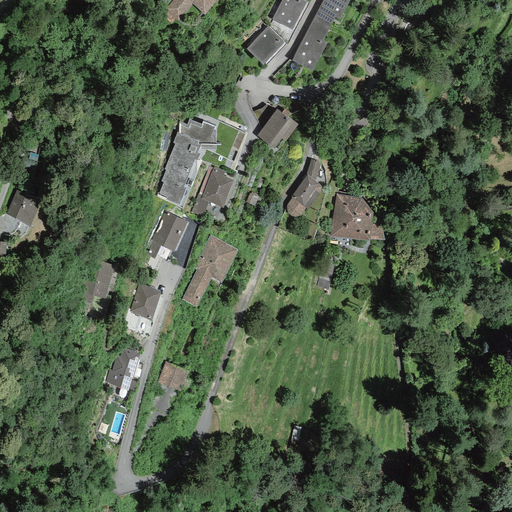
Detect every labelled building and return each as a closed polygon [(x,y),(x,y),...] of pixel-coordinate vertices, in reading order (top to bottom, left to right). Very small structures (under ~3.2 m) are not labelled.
[(172,0),(166,9),(178,21),(192,4),(204,15),(216,0),(172,0)] [(291,30),(306,2),(303,0),(282,0),(272,19),(291,30)] [(350,0),(323,0),(313,19),(329,28),(335,17),(340,20),(350,0)] [(323,40),(329,28),(313,19),(291,61),(312,72),(327,43),(323,40)] [(269,26),(246,49),(263,65),(281,46),(285,42),(269,26)] [(277,109),(257,136),(274,148),(282,138),(286,141),(298,125),(289,118),(282,113),(277,109)] [(282,113),(289,118),(291,114),(284,109),(282,113)] [(187,125),(179,121),(178,133),(177,133),(173,143),(175,144),(164,169),(166,170),(161,182),(163,182),(159,194),(167,198),(166,201),(183,208),(197,173),(197,160),(200,154),(198,153),(200,150),(216,150),(216,131),(214,130),(216,127),(203,122),(202,124),(189,119),(187,125)] [(320,163),(310,160),(306,175),(307,175),(315,181),(320,163)] [(225,171),(213,167),(213,168),(209,167),(198,194),(203,195),(201,199),(209,202),(223,208),(234,180),(223,176),(225,171)] [(315,181),(307,175),(291,197),(292,198),(291,200),(289,202),(287,205),(287,208),(287,211),(288,213),(290,216),(291,217),(293,217),(296,217),(299,217),(300,216),(306,208),(308,210),(321,192),(321,189),(321,187),(319,185),(315,181)] [(42,198),(16,190),(7,214),(29,226),(42,198)] [(203,217),(209,202),(201,199),(203,195),(198,194),(191,213),(203,217)] [(255,206),(258,197),(250,194),(246,202),(255,206)] [(361,198),(337,194),(330,237),(370,240),(370,239),(372,224),(373,213),(361,198)] [(187,222),(164,211),(151,240),(153,240),(146,255),(154,259),(160,246),(173,252),(187,222)] [(382,228),(372,224),(370,239),(384,239),(382,228)] [(238,250),(210,235),(193,268),(197,270),(181,300),(196,307),(211,278),(221,283),(238,250)] [(93,295),(104,299),(105,298),(115,266),(90,258),(78,299),(91,303),(93,295)] [(320,278),(317,286),(327,290),(330,282),(320,278)] [(161,292),(138,283),(130,311),(152,322),(161,292)] [(141,354),(123,347),(119,357),(117,356),(111,371),(110,370),(105,383),(128,391),(129,388),(133,390),(136,382),(131,380),(141,354)] [(189,370),(165,361),(157,381),(180,391),(189,370)]
